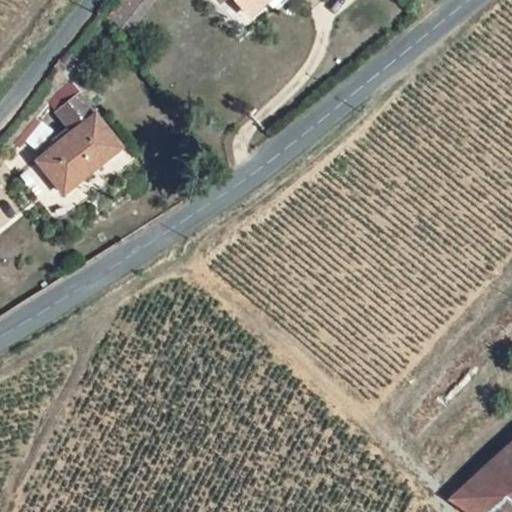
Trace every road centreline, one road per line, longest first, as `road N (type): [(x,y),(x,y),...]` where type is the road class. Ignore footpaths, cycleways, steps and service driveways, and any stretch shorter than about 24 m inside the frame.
road 1 (tertiary): [(472,0),(161,239),(0,336)]
road 2 (track): [(452,511),(365,418),(161,239)]
road 3 (unclassified): [(0,116),(93,0)]
